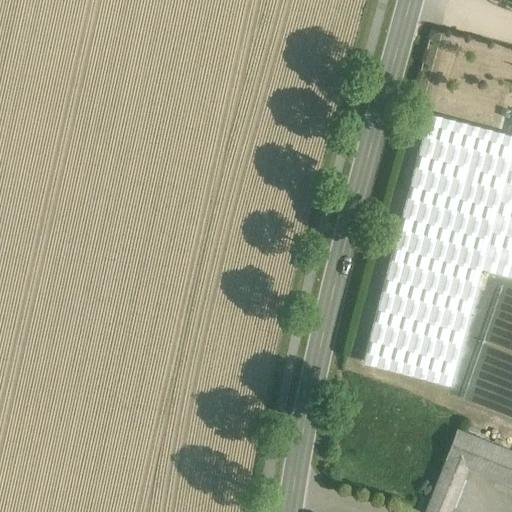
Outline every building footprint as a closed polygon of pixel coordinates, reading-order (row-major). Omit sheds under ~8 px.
[(511,42),(501,39),(492,74),(511,79),(511,42)] [(364,358),(398,367),(463,122),(430,113),(364,358)] [(402,368),(436,377),(501,132),(467,123),(402,368)] [(511,156),(484,260),(511,267),(511,156)] [(511,451),(457,429),(444,460),(445,460),(424,511),(451,511),(468,469),(511,486),(511,451)]
